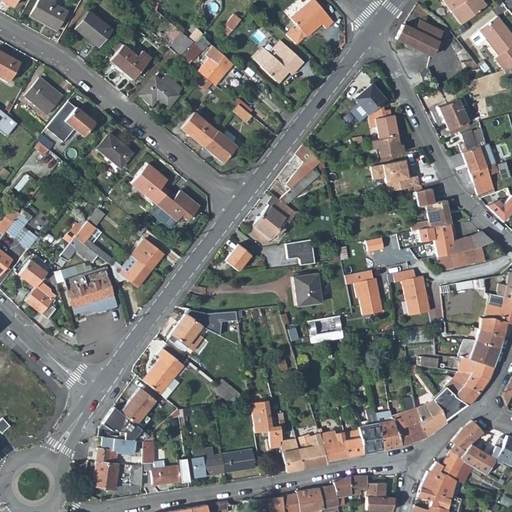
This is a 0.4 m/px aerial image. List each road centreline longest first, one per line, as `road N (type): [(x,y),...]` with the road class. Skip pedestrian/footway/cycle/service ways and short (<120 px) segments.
road 1 (residential): [(413,458),(94,510),(61,495)]
road 2 (residential): [(235,204),(67,63),(0,27)]
road 3 (residential): [(511,242),(456,188),(373,30)]
road 4 (tertiary): [(95,392),(235,204)]
road 5 (tertiary): [(235,204),(373,30)]
road 6 (residential): [(95,392),(0,307)]
